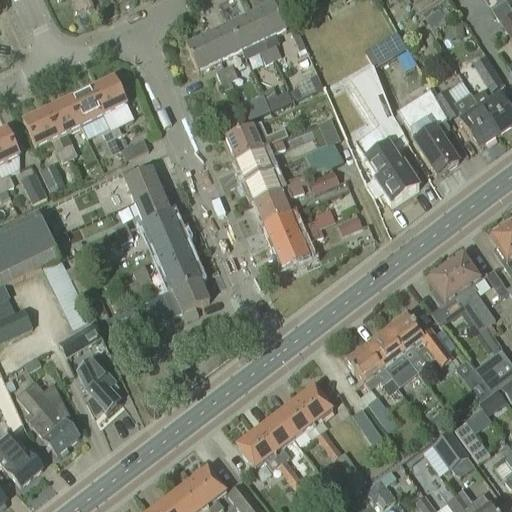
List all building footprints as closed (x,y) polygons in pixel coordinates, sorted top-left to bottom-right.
[(273,7),(251,18),(264,45),(286,34),(273,7)] [(511,15),(506,7),(493,16),(511,44),(511,15)] [(251,18),(229,28),(242,55),(264,45),(251,18)] [(462,27),(448,27),(448,37),(462,36),(462,27)] [(229,28),(207,39),(220,66),(242,55),(229,28)] [(396,37),(366,55),(375,71),(389,62),(405,53),(396,37)] [(207,39),(185,49),(198,76),(220,66),(207,39)] [(275,46),(259,54),(272,80),(281,76),(275,63),(282,59),(275,46)] [(485,62),(474,69),(491,95),(503,88),(485,62)] [(232,68),(216,75),(224,93),(232,90),(230,84),(237,81),(232,68)] [(374,72),(349,88),(378,133),(351,150),(374,185),(366,191),(373,202),(382,196),(391,210),(418,192),(402,167),(399,169),(393,158),(408,148),(403,140),(405,139),(395,122),(374,72)] [(113,84),(91,94),(102,120),(104,119),(125,109),(113,84)] [(293,105),(302,101),(298,92),(289,96),(293,105)] [(91,94),(68,105),(80,130),(95,123),(108,147),(123,139),(117,126),(109,130),(104,119),(102,120),(91,94)] [(473,101),(472,102),(498,140),(511,130),(511,119),(499,100),(491,106),(483,94),(473,101)] [(260,100),(263,107),(275,102),(272,95),(260,100)] [(430,95),(396,116),(410,139),(418,152),(417,152),(436,181),(458,167),(435,132),(447,125),(430,95)] [(446,95),(435,102),(449,123),(459,116),(464,123),(460,125),(479,153),(498,140),(472,102),(473,101),(470,97),(455,107),(446,95)] [(68,105),(46,116),(69,165),(78,160),(67,137),(80,130),(68,105)] [(46,116),(24,126),(35,152),(51,144),(57,155),(58,155),(64,167),(69,165),(46,116)] [(330,122),(318,128),(321,135),(333,130),(330,122)] [(262,151),(252,129),(225,141),(234,163),(262,151)] [(5,135),(0,137),(0,168),(18,161),(5,135)] [(279,144),(277,137),(265,142),(268,149),(279,144)] [(144,144),(125,152),(130,163),(148,155),(144,144)] [(262,151),(234,163),(244,186),(271,174),(265,160),(283,153),(279,144),(268,149),(262,151)] [(327,150),(319,154),(328,173),(342,167),(333,147),(327,150)] [(55,171),(40,178),(51,202),(66,195),(55,171)] [(133,171),(121,176),(124,183),(123,184),(133,206),(160,194),(151,172),(136,178),(133,171)] [(271,174),(244,186),(254,208),(308,184),(306,179),(297,182),(278,189),(271,174)] [(340,187),(335,175),(325,179),(330,191),(340,187)] [(0,197),(0,198),(15,190),(9,178),(1,182),(0,179),(0,197)] [(36,183),(22,189),(32,211),(46,205),(36,183)] [(308,184),(254,208),(263,230),(291,218),(281,197),(288,195),(291,203),(304,198),(301,190),(309,187),(308,184)] [(160,194),(133,206),(142,228),(170,216),(160,194)] [(170,216),(142,228),(152,249),(179,238),(170,216)] [(37,217),(0,234),(0,291),(59,263),(37,217)] [(291,218),(263,230),(273,253),(300,241),(291,218)] [(316,224),(304,229),(307,237),(319,232),(316,224)] [(128,235),(125,227),(113,232),(117,240),(128,235)] [(511,234),(508,228),(489,240),(497,252),(493,255),(502,269),(509,280),(511,278),(511,234)] [(308,237),(300,241),(273,253),(282,275),(310,263),(303,248),(323,240),(319,232),(307,237),(308,237)] [(179,238),(152,249),(162,271),(188,259),(179,238)] [(114,266),(132,257),(126,243),(107,251),(114,266)] [(464,257),(445,270),(486,330),(494,325),(471,291),(486,280),(476,266),(472,269),(464,257)] [(188,259),(162,271),(171,293),(198,281),(188,259)] [(59,265),(42,274),(46,283),(64,274),(59,265)] [(445,270),(427,282),(435,294),(431,297),(441,312),(441,311),(447,319),(460,310),(478,336),(486,330),(445,270)] [(64,274),(46,283),(50,291),(68,282),(64,274)] [(494,274),(485,279),(500,302),(509,297),(511,301),(511,289),(506,293),(494,274)] [(136,284),(139,292),(151,286),(147,278),(135,283),(136,284)] [(198,281),(171,293),(182,317),(185,325),(197,320),(194,312),(209,306),(198,281)] [(68,282),(50,291),(54,300),(72,291),(68,282)] [(72,291),(54,300),(59,309),(77,300),(72,291)] [(77,300),(59,309),(63,317),(81,309),(77,300)] [(7,302),(0,305),(0,314),(11,310),(7,302)] [(81,309),(63,317),(67,326),(85,317),(81,309)] [(0,314),(0,325),(5,324),(14,319),(15,319),(11,310),(0,314)] [(15,319),(14,319),(23,337),(33,333),(24,315),(15,319)] [(85,317),(67,326),(72,335),(90,326),(85,317)] [(406,320),(405,321),(402,317),(392,325),(394,329),(386,335),(403,358),(417,377),(435,363),(440,370),(451,362),(429,333),(424,336),(426,339),(423,342),(406,320)] [(136,321),(139,341),(158,338),(155,318),(136,321)] [(14,319),(5,324),(14,342),(23,337),(14,319)] [(5,324),(0,325),(0,337),(4,346),(14,342),(5,324)] [(92,329),(59,348),(68,362),(100,343),(92,329)] [(491,334),(475,338),(480,360),(497,356),(491,334)] [(386,335),(366,350),(398,392),(407,384),(393,366),(403,358),(386,335)] [(366,350),(346,366),(368,395),(379,386),(388,398),(398,392),(366,350)] [(511,369),(501,356),(475,376),(491,399),(511,383),(511,369)] [(35,361),(23,369),(27,377),(40,369),(35,361)] [(94,362),(77,377),(87,396),(106,418),(120,406),(109,393),(116,387),(94,362)] [(491,399),(475,376),(467,365),(454,374),(480,408),(491,399)] [(53,390),(52,390),(52,391),(44,399),(34,388),(25,395),(39,411),(57,432),(55,434),(69,450),(79,442),(70,431),(74,430),(71,424),(53,390)] [(314,390),(294,405),(319,438),(327,432),(320,424),(332,414),(314,390)] [(39,411),(25,395),(17,402),(30,417),(25,421),(44,444),(43,444),(58,460),(69,450),(55,434),(57,432),(39,411)] [(372,395),(363,402),(387,435),(398,427),(378,400),(376,401),(372,395)] [(499,411),(506,406),(497,395),(491,399),(499,411)] [(294,405),(275,420),(294,444),(305,435),(311,444),(319,438),(294,405)] [(361,412),(351,419),(376,454),(386,447),(361,412)] [(492,416),(476,428),(485,440),(501,428),(492,416)] [(275,420),(255,435),(280,468),(288,463),(281,453),(294,444),(275,420)] [(466,427),(454,436),(477,468),(489,460),(466,427)] [(255,435),(236,450),(254,474),(264,467),(270,476),(280,468),(255,435)] [(325,435),(316,442),(333,465),(338,461),(360,490),(366,486),(344,456),(341,458),(325,435)] [(451,438),(433,451),(449,473),(467,461),(451,438)] [(12,439),(0,449),(0,468),(7,476),(21,492),(43,473),(12,439)] [(286,465),(278,471),(292,489),(300,482),(286,465)] [(208,471),(188,486),(206,510),(207,511),(222,511),(223,511),(216,503),(226,495),(208,471)] [(327,476),(321,481),(328,491),(335,486),(327,476)] [(386,490),(396,483),(391,476),(381,483),(386,490)] [(352,485),(344,491),(350,499),(359,493),(352,485)] [(188,486),(168,501),(176,511),(204,511),(206,510),(188,486)] [(257,511),(241,489),(227,500),(236,511),(257,511)] [(313,502),(319,511),(332,511),(338,508),(326,493),(313,502)] [(453,501),(454,501),(461,511),(493,511),(483,498),(472,507),(462,494),(453,501)] [(176,511),(168,501),(153,511),(176,511)] [(446,508),(441,511),(461,511),(454,501),(446,507),(446,508)]
